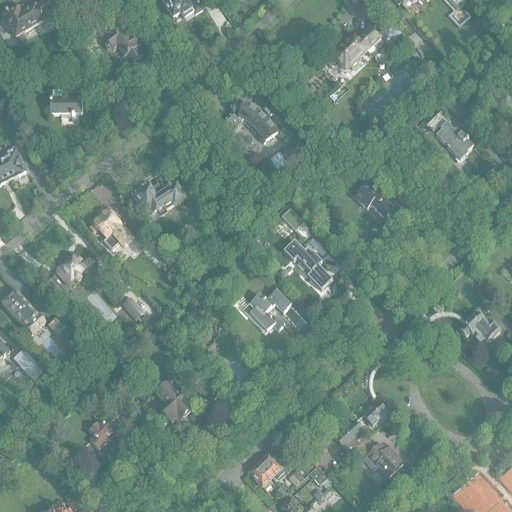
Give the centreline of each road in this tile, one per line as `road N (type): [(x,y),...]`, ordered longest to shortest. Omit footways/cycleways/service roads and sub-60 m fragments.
road 1 (residential): [(226,472),(511,200)]
road 2 (residential): [(0,254),(290,0)]
road 3 (residential): [(462,450),(420,408),(418,363),(444,359),(504,413)]
